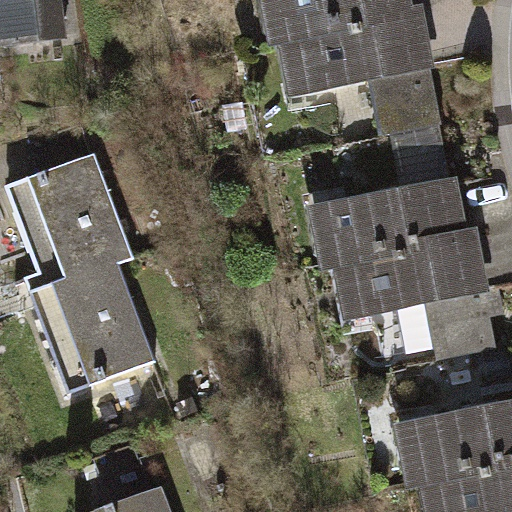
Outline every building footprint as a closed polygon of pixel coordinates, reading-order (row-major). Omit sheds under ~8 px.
[(0,0),(0,42),(61,35),(56,0),(0,0)] [(410,14),(407,0),(273,0),(280,38),(410,14)] [(419,12),(410,14),(280,38),(281,42),(292,40),(302,91),(371,77),(383,136),(441,125),(419,12)] [(132,258),(94,156),(7,187),(38,273),(24,278),(30,295),(118,262),(132,258)] [(464,237),(453,184),(322,209),(333,263),(464,237)] [(473,236),(464,237),(333,263),(333,266),(346,263),(356,314),(425,301),(437,360),(495,348),(473,236)] [(156,362),(118,262),(30,295),(67,395),(156,362)] [(511,406),(408,426),(419,481),(432,478),(511,462),(511,406)] [(511,511),(511,462),(432,478),(438,511),(511,511)] [(170,511),(161,488),(94,511),(170,511)]
